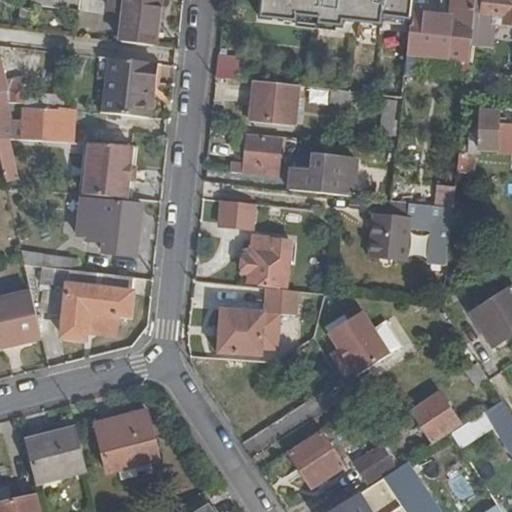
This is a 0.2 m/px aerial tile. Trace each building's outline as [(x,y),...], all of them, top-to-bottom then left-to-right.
[(79,11),(80,0),(31,0),(31,6),(79,11)] [(120,43),(155,47),(158,0),(112,0),(112,12),(124,13),(120,43)] [(382,18),(411,22),(412,14),(413,0),(262,0),(260,21),(297,25),(297,18),(381,27),(382,18)] [(453,0),(451,19),(412,14),(411,22),(408,54),(470,61),(473,32),(475,13),(476,0),(453,0)] [(511,0),(483,0),(482,14),(475,13),(473,32),(486,32),(487,22),(511,25),(511,0)] [(215,54),(214,76),(235,77),(236,55),(215,54)] [(106,82),(102,114),(107,114),(111,87),(114,60),(100,59),(97,80),(106,82)] [(107,114),(145,118),(149,90),(154,90),(157,64),(114,60),(111,87),(107,114)] [(65,110),(66,97),(31,94),(25,97),(24,79),(8,84),(2,63),(0,63),(0,102),(61,109),(65,110)] [(154,90),(154,97),(160,97),(164,65),(157,64),(154,90)] [(297,88),(256,83),(252,122),(293,126),(297,88)] [(145,118),(151,119),(154,97),(154,90),(149,90),(145,118)] [(349,93),(331,91),(329,104),(355,106),(356,94),(349,93)] [(396,135),(397,122),(393,121),(395,101),(387,101),(383,134),(396,135)] [(468,155),(460,154),(458,174),(476,175),(477,155),(481,155),(481,151),(511,151),(511,113),(482,112),(482,106),(473,105),(468,155)] [(22,142),(59,144),(59,134),(73,134),(75,111),(65,110),(61,109),(60,113),(24,111),(22,142)] [(0,141),(10,142),(7,129),(0,130),(0,141)] [(238,165),(237,173),(251,174),(252,166),(278,169),(281,141),(248,138),(245,165),(238,165)] [(0,152),(12,154),(10,142),(0,141),(0,152)] [(133,146),(90,145),(85,196),(106,198),(127,200),(133,146)] [(15,165),(12,154),(0,152),(0,155),(3,168),(15,165)] [(292,168),(290,191),(353,198),(355,187),(365,188),(365,178),(356,178),(357,161),(314,156),(312,171),(292,168)] [(141,205),(91,200),(81,199),(77,237),(87,238),(87,242),(98,243),(99,239),(105,240),(103,255),(135,259),(138,234),(141,205)] [(407,219),(408,204),(391,202),(378,201),(377,215),(373,215),(369,257),(406,260),(410,220),(407,219)] [(257,206),(223,203),(220,227),(254,231),(257,206)] [(450,210),(441,210),(435,255),(445,256),(450,210)] [(286,287),(291,243),(273,241),(272,244),(255,242),(253,253),(245,252),(243,276),(250,276),(250,284),(286,287)] [(77,259),(22,252),(25,265),(72,271),(75,271),(77,259)] [(57,310),(49,270),(30,275),(38,314),(57,310)] [(128,316),(134,279),(75,271),(72,271),(64,337),(83,340),(84,331),(112,334),(115,315),(128,316)] [(511,337),(511,289),(473,316),(495,349),(511,337)] [(265,320),(278,321),(290,322),(293,293),(267,291),(265,314),(222,311),(219,354),(262,356),(263,350),(265,320)] [(0,335),(3,349),(41,340),(31,293),(0,300),(0,335)] [(328,335),(356,378),(390,356),(362,313),(328,335)] [(277,350),(278,321),(265,320),(263,350),(277,350)] [(460,426),(441,396),(413,413),(433,444),(460,426)] [(510,447),(511,445),(511,415),(503,402),(487,413),(510,447)] [(146,412),(97,425),(109,474),(159,461),(146,412)] [(36,484),(87,471),(77,430),(26,443),(36,484)] [(322,433),(288,454),(312,489),(345,468),(322,433)] [(355,463),(371,488),(377,485),(386,478),(398,471),(382,445),(355,463)] [(0,511),(42,511),(39,496),(0,505),(0,511)]
